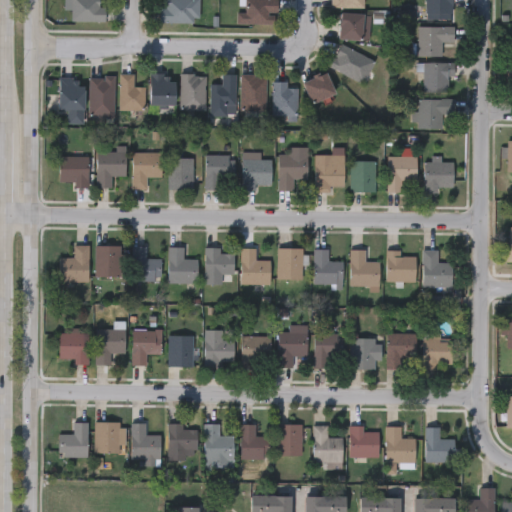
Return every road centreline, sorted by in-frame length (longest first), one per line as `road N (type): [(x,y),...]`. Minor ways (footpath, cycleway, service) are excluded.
road 1 (secondary): [(33,511),(36,0)]
road 2 (residential): [(9,216),(483,217)]
road 3 (residential): [(507,455),(483,424),(481,399),(477,0)]
road 4 (residential): [(481,399),(35,393)]
road 5 (residential): [(36,48),(297,48),(311,38),(311,0)]
road 6 (secondary): [(9,216),(8,511)]
road 7 (secondary): [(5,0),(8,132)]
